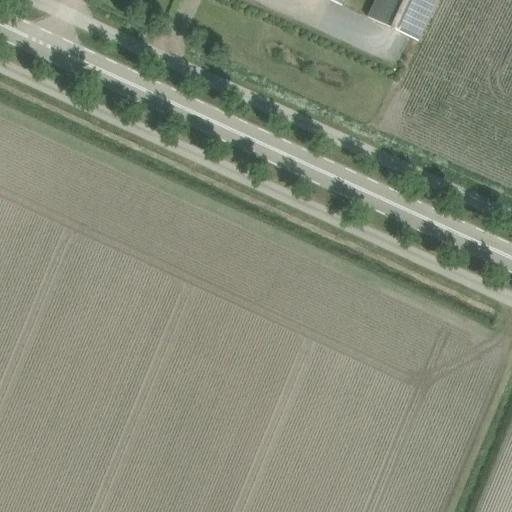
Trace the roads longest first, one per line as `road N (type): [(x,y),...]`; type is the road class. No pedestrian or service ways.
road 1 (primary): [(511,257),(0,25)]
road 2 (unclassified): [(0,70),(511,302)]
road 3 (unclassified): [(511,211),(43,0)]
